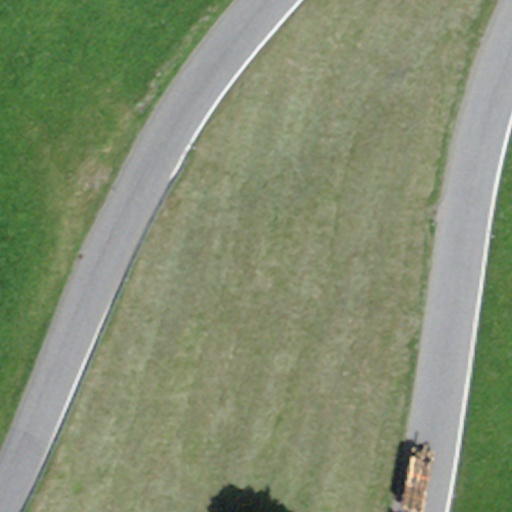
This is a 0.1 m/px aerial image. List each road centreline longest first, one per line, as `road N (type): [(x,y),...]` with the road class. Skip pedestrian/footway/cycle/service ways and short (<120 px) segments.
road 1 (residential): [(0,497),(131,201),(220,58),(274,0)]
road 2 (residential): [(511,51),(478,132),(421,511)]
